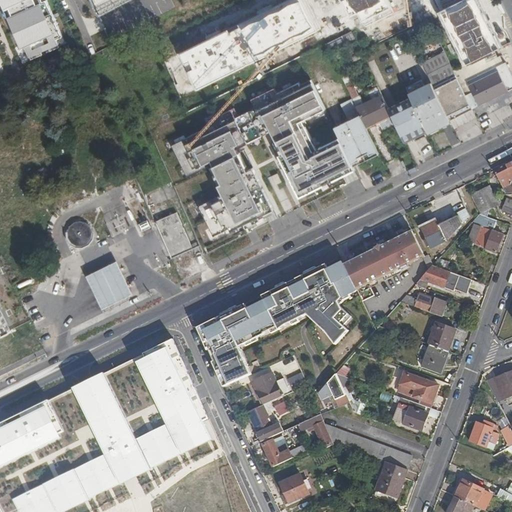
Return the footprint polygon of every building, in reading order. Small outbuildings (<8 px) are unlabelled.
[(64,41),(46,0),(4,0),(29,56),(64,41)] [(92,0),(99,15),(128,0),(92,0)] [(307,0),(287,0),(180,53),(199,90),(322,29),(307,0)] [(329,5),(329,0),(324,0),(322,15),(333,17),(332,22),(341,23),(343,5),(334,4),(333,6),(329,5)] [(395,13),(388,0),(342,0),(350,15),(358,11),(366,27),(395,13)] [(434,0),(443,14),(467,64),(474,61),(477,59),(492,52),(494,51),(502,47),(478,0),(434,0)] [(355,39),(352,31),(329,43),(326,44),(329,52),(355,39)] [(112,46),(103,50),(97,53),(101,60),(111,56),(114,61),(117,59),(112,46)] [(500,56),(497,58),(494,51),(492,52),(477,59),(474,61),(467,64),(454,71),(473,109),(511,89),(511,74),(506,62),(504,64),(500,56)] [(445,52),(423,63),(432,83),(450,120),(473,109),(454,71),(445,52)] [(198,205),(213,235),(225,229),(226,232),(272,209),(252,166),(247,168),(237,147),(271,130),(282,152),(278,154),(299,196),(354,168),(352,165),(339,138),(316,149),(302,119),(324,108),(310,78),(299,84),(298,81),(276,92),(274,87),(251,98),(255,107),(238,116),(233,107),(208,119),(211,124),(171,144),(186,175),(206,166),(204,163),(211,160),(226,191),(198,205)] [(443,123),(450,120),(432,83),(425,86),(422,80),(407,88),(411,97),(428,131),(443,123)] [(389,109),(383,97),(365,106),(359,95),(357,97),(351,86),(347,88),(352,99),(357,110),(360,115),(367,129),(393,116),(389,109)] [(428,131),(411,97),(389,109),(393,116),(406,143),(429,132),(428,131)] [(367,129),(360,115),(357,110),(352,99),(341,104),(349,121),(334,128),(336,131),(339,138),(352,165),(378,152),(367,129)] [(115,169),(106,150),(86,159),(95,179),(115,169)] [(511,192),(511,162),(495,171),(505,192),(511,192)] [(490,184),(470,194),(480,213),(489,209),(499,204),(490,184)] [(502,210),(511,214),(511,199),(507,197),(502,210)] [(176,211),(155,221),(171,258),(192,249),(176,211)] [(125,232),(134,226),(126,213),(117,219),(122,226),(121,226),(125,232)] [(493,230),(497,220),(487,216),(480,213),(471,223),(479,226),(472,244),(496,253),(504,234),(493,230)] [(438,221),(416,232),(423,247),(429,244),(431,248),(445,241),(463,223),(460,217),(440,226),(438,221)] [(76,223),(74,224),(71,226),(70,229),(69,231),(68,234),(69,237),(69,239),(71,241),(72,243),(75,245),(77,246),(79,246),(82,246),(85,245),(87,244),(89,242),(91,240),(92,237),(92,234),(92,232),(92,229),(90,227),(89,225),(86,223),(84,222),(81,222),(79,222),(76,223)] [(457,238),(472,244),(479,226),(471,223),(457,238)] [(381,245),(344,263),(358,291),(369,285),(395,272),(422,258),(425,257),(424,256),(411,230),(396,237),(398,242),(394,244),(391,240),(381,245)] [(452,253),(449,261),(455,263),(458,256),(452,253)] [(433,266),(427,255),(424,256),(425,257),(422,258),(428,271),(433,266)] [(134,293),(118,260),(88,275),(104,308),(134,293)] [(449,263),(442,260),(439,266),(447,269),(449,263)] [(246,304),(198,327),(224,386),(252,374),(240,346),(265,334),(265,333),(278,326),(279,330),(286,325),(308,315),(325,331),(337,345),(350,331),(341,323),(349,314),(342,308),(339,302),(343,298),(358,291),(344,263),(344,262),(329,269),(326,264),(263,296),(265,301),(248,309),(246,304)] [(470,290),(473,281),(433,266),(428,271),(421,279),(454,290),(455,289),(463,291),(464,288),(470,290)] [(369,285),(358,291),(361,297),(363,302),(375,296),(369,285)] [(420,293),(415,306),(442,315),(446,302),(420,293)] [(436,323),(428,345),(430,345),(447,352),(456,330),(436,323)] [(422,367),(439,373),(444,360),(447,352),(430,345),(422,367)] [(168,350),(137,364),(168,425),(139,439),(108,372),(76,388),(106,454),(16,499),(21,511),(63,511),(213,441),(168,350)] [(349,368),(343,367),(337,373),(346,377),(349,368)] [(488,370),(483,376),(496,401),(502,399),(494,379),(490,369),(488,370)] [(503,400),(511,396),(511,371),(494,379),(502,399),(503,400)] [(405,372),(398,390),(432,403),(439,385),(405,372)] [(253,382),(263,405),(283,396),(273,373),(253,382)] [(293,386),(306,382),(303,373),(290,377),(293,386)] [(345,395),(336,375),(319,393),(322,400),(334,395),(336,399),(345,395)] [(313,399),(309,391),(304,394),(307,402),(313,399)] [(421,430),(430,408),(400,397),(398,403),(410,407),(404,423),(421,430)] [(267,414),(263,405),(249,412),(262,440),(280,432),(271,413),(267,414)] [(0,470),(63,439),(48,407),(0,430),(0,470)] [(313,425),(326,421),(324,415),(311,419),(313,425)] [(328,417),(325,424),(338,429),(341,422),(328,417)] [(506,417),(499,420),(505,432),(511,428),(506,417)] [(314,426),(324,448),(334,444),(333,442),(325,424),(324,421),(314,426)] [(493,429),(476,423),(470,441),(486,447),(488,442),(491,432),(493,429)] [(338,429),(325,424),(333,442),(386,462),(407,469),(411,457),(338,429)] [(511,445),(511,431),(511,430),(502,435),(508,448),(511,445)] [(499,434),(491,432),(488,442),(495,445),(499,434)] [(262,444),(272,467),(293,458),(289,449),(280,453),(273,439),(262,444)] [(397,498),(408,470),(407,469),(386,462),(376,491),(397,498)] [(309,494),(301,474),(280,483),(289,503),(309,494)] [(128,490),(135,500),(156,486),(149,476),(128,490)] [(463,479),(455,496),(474,505),(475,506),(483,489),(463,479)] [(485,490),(483,489),(475,506),(486,511),(494,495),(485,491),(485,490)] [(511,507),(511,506),(511,495),(507,493),(504,491),(499,500),(511,507)] [(470,511),(474,505),(455,496),(454,497),(451,502),(451,503),(454,504),(452,508),(449,507),(446,511),(470,511)]
